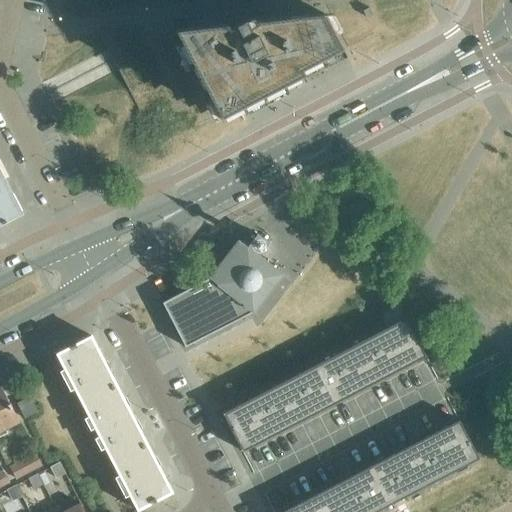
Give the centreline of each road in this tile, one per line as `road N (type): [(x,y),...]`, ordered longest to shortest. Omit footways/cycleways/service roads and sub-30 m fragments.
road 1 (tertiary): [(178,212),(442,74)]
road 2 (residential): [(216,506),(95,270)]
road 3 (residential): [(81,244),(0,88)]
